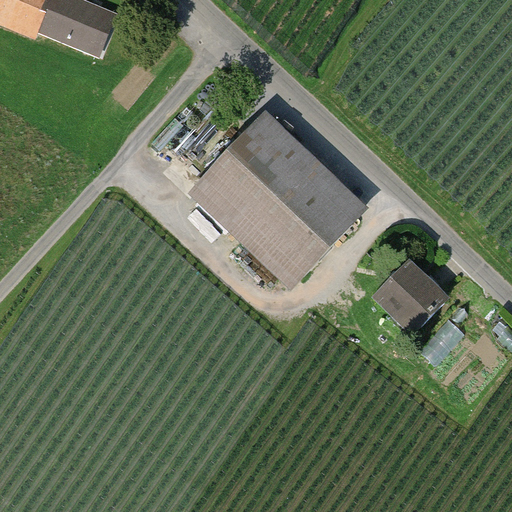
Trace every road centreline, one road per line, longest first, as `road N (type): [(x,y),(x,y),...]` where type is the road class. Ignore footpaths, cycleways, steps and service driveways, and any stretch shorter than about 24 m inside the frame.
road 1 (unclassified): [(195,0),(511,299)]
road 2 (unknown): [(116,167),(268,297),(296,298),(340,264),(401,195)]
road 3 (track): [(230,33),(0,292)]
